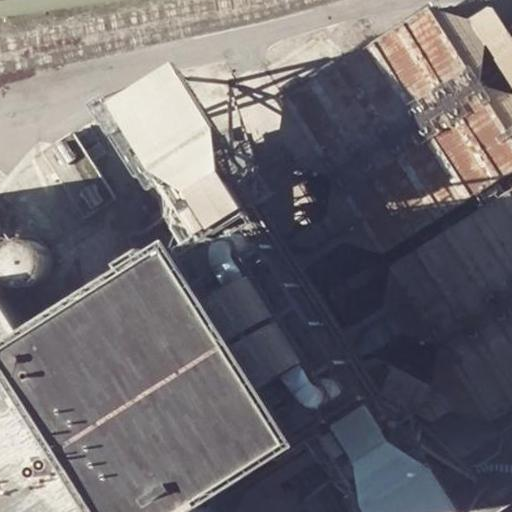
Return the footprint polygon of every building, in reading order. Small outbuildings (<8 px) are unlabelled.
[(511,134),(428,6),(285,98),(284,109),(381,258),(511,173),(511,134)] [(129,127),(189,241),(243,213),(167,69),(99,105),(97,101),(82,109),(99,142),(129,127)] [(511,187),(389,267),(491,423),(511,409),(511,187)] [(76,357),(106,403),(272,297),(242,250),(76,357)] [(174,511),(167,501),(334,393),(278,306),(272,297),(106,403),(76,357),(69,361),(17,279),(0,289),(0,511),(174,511)] [(334,393),(167,501),(174,511),(256,511),(365,442),(334,393)] [(511,511),(511,497),(449,504),(451,511),(511,511)]
